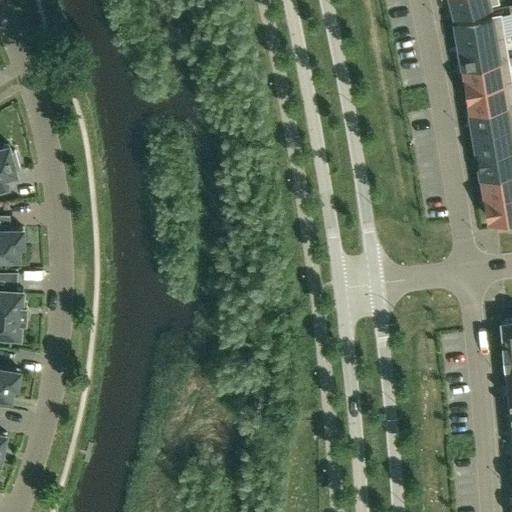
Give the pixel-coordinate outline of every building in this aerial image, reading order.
[(499,2),(499,0),(451,0),(455,13),(499,2)] [(457,20),(460,43),(505,36),(501,12),(457,20)] [(509,57),(505,36),(460,43),(464,64),(509,57)] [(511,79),(511,75),(509,57),(464,64),(466,75),(465,76),(467,87),(511,79)] [(470,98),(472,109),(511,102),(511,79),(467,87),(468,99),(470,98)] [(511,124),(511,102),(472,109),(475,131),(511,124)] [(511,124),(475,131),(479,152),(511,146),(511,124)] [(0,190),(9,188),(5,174),(17,171),(16,169),(20,168),(15,150),(11,151),(9,143),(0,145),(0,190)] [(511,146),(479,152),(482,175),(511,169),(511,146)] [(485,195),(485,196),(511,191),(511,169),(482,175),(486,195),(485,195)] [(511,191),(485,196),(488,217),(489,217),(490,219),(511,215),(511,191)] [(0,256),(17,256),(17,243),(21,242),(21,226),(0,226),(0,256)] [(16,272),(0,272),(0,333),(20,334),(21,319),(25,319),(26,304),(22,304),(23,288),(15,288),(16,272)] [(511,317),(501,319),(504,339),(503,339),(503,341),(511,340),(511,317)] [(511,340),(503,341),(505,362),(511,361),(511,340)] [(14,384),(18,385),(20,369),(0,365),(0,395),(11,397),(14,384)]
